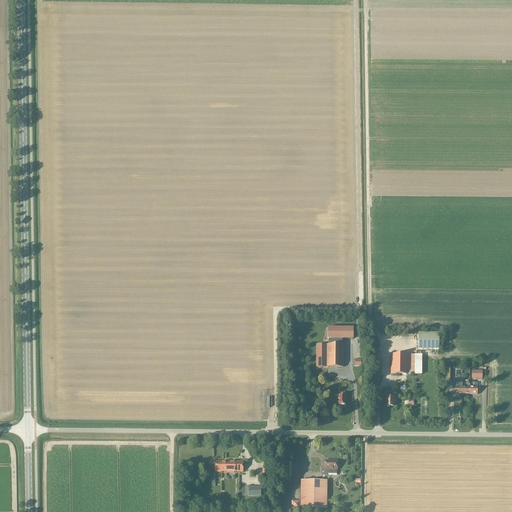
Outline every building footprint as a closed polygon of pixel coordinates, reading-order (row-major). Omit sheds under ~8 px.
[(343,367),(343,352),(343,345),(342,345),(341,339),(352,339),(352,328),(327,328),(327,339),(328,339),(328,345),(316,345),(316,367),(343,367)] [(418,334),(418,349),(438,350),(439,334),(418,334)] [(422,355),(408,355),(391,354),(391,374),(422,375),(422,355)] [(325,467),(321,467),(321,475),(327,475),(327,473),(337,473),(337,469),(337,461),(325,460),(325,467)] [(243,471),(243,461),(215,461),(215,471),(243,471)] [(301,480),(301,508),(327,508),(327,480),(301,480)] [(248,487),(248,496),(260,496),(260,487),(248,487)] [(300,510),(300,501),(291,501),(291,510),(300,510)]
